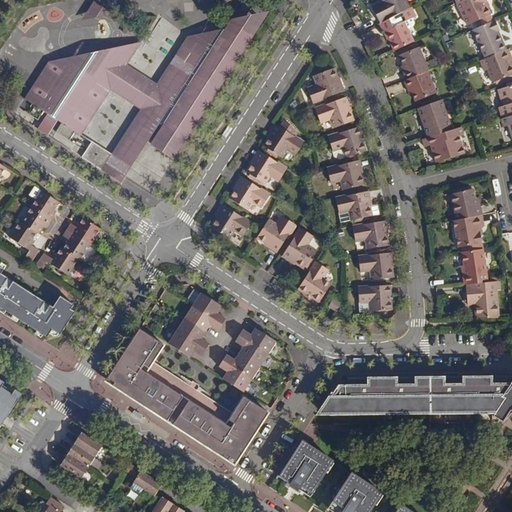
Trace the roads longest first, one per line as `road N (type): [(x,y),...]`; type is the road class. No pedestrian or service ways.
road 1 (residential): [(167,242),(321,5)]
road 2 (residential): [(321,5),(374,107),(399,188)]
road 3 (residential): [(167,242),(0,135)]
road 4 (tertiary): [(235,494),(72,389)]
road 5 (residential): [(329,345),(167,242)]
road 6 (residential): [(235,494),(329,345)]
road 7 (residential): [(167,242),(72,389)]
road 8 (residential): [(399,188),(417,322),(397,347)]
